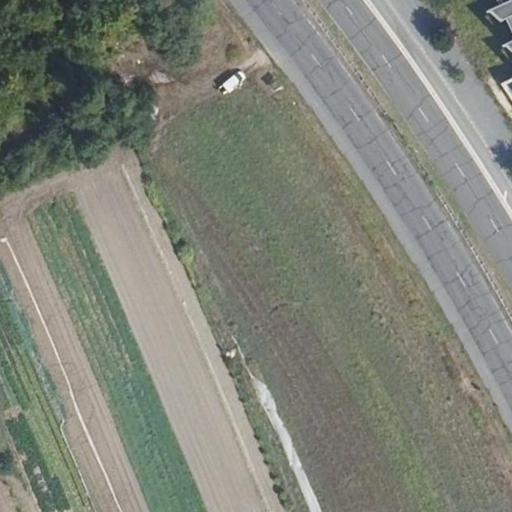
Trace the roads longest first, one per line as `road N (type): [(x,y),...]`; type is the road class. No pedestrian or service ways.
road 1 (primary): [(269,0),(391,168),(511,372)]
road 2 (primary): [(511,255),(340,0)]
road 3 (track): [(0,179),(178,88)]
